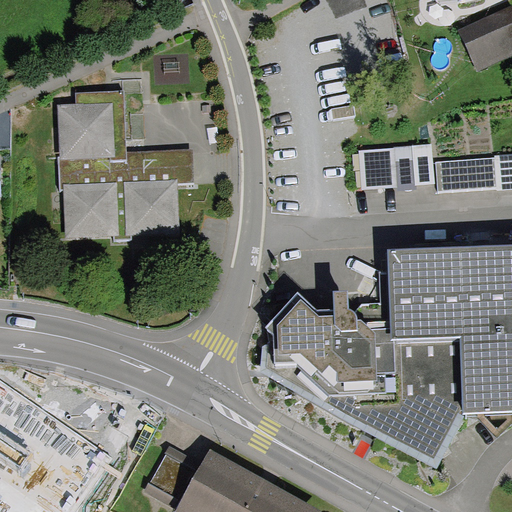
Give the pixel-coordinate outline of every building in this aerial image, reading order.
[(456,34),(474,70),(511,50),(511,36),(499,12),(456,34)] [(131,236),(180,234),(178,182),(193,181),(191,151),(127,155),(124,93),(76,96),(77,105),(57,106),(60,157),(57,157),(59,191),(63,191),(65,238),(115,236),(115,241),(131,240),(131,236)] [(430,147),(361,153),(364,188),(433,182),(430,147)] [(497,161),(438,164),(439,192),(500,188),(500,189),(511,188),(511,156),(497,157),(497,161)] [(511,244),(388,250),(388,274),(380,274),(380,304),(362,304),(356,312),(352,310),(349,309),(348,292),(334,293),(335,310),(317,311),(299,294),(268,328),(275,334),(270,344),(264,347),(261,372),(436,471),(465,416),(478,417),(498,435),(511,423),(511,244)] [(0,482),(41,511),(72,511),(113,451),(0,377),(0,482)] [(318,511),(319,511),(208,450),(201,465),(168,447),(145,490),(178,508),(175,511),(318,511)]
